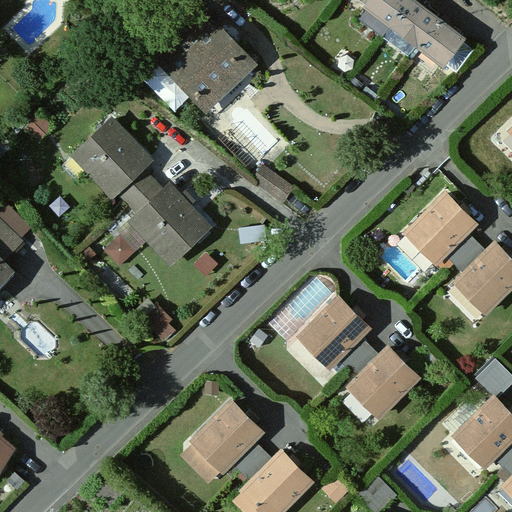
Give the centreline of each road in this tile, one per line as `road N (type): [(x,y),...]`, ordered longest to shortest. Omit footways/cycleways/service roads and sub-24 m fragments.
road 1 (residential): [(511,54),(27,511)]
road 2 (unknown): [(158,384),(39,272)]
